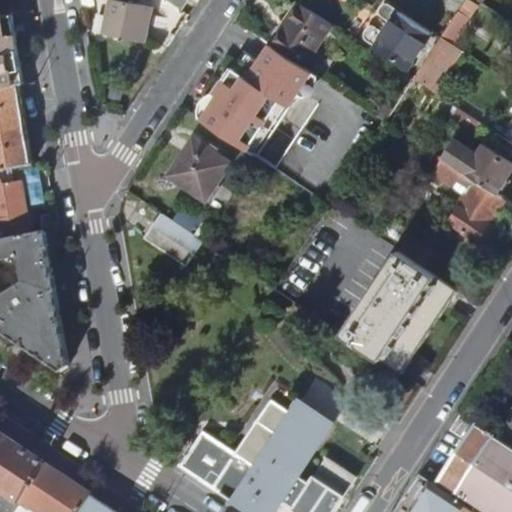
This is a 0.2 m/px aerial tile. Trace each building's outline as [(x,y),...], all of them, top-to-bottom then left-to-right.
[(114,0),(111,16),(114,16),(110,36),(148,44),(156,8),(138,4),(138,0),(114,0)] [(169,0),(185,10),(192,0),(169,0)] [(301,0),(273,44),(308,66),(336,23),(301,0)] [(471,0),(466,0),(460,9),(468,14),(476,3),(471,0)] [(460,9),(444,35),(454,41),(471,16),(468,14),(460,9)] [(378,47),(409,67),(419,54),(423,57),(414,71),(418,74),(425,63),(442,37),(402,12),(378,47)] [(14,15),(0,17),(0,88),(18,86),(14,66),(23,65),(19,45),(14,15)] [(448,43),(442,54),(455,63),(461,52),(448,43)] [(245,50),(201,117),(260,156),(315,71),(308,66),(273,44),(262,61),(245,50)] [(377,60),(360,90),(364,93),(383,63),(377,60)] [(383,63),(364,93),(362,96),(388,112),(410,77),(397,69),(395,71),(383,63)] [(418,74),(416,77),(431,86),(440,73),(425,63),(418,74)] [(333,83),(352,95),(359,83),(346,75),(345,78),(339,75),(333,83)] [(0,88),(0,171),(35,166),(22,85),(18,86),(0,88)] [(456,119),(477,132),(483,121),(463,108),(456,119)] [(233,163),(195,138),(170,176),(208,201),(233,163)] [(445,157),(499,193),(511,173),(511,161),(487,145),(482,154),(458,138),(445,157)] [(464,198),(458,207),(461,209),(452,222),(486,244),(497,226),(492,223),(508,199),(499,193),(445,157),(433,174),(442,180),(444,178),(455,186),(459,181),(472,190),(466,200),(464,198)] [(359,163),(348,179),(356,184),(364,172),(362,171),(365,167),(359,163)] [(0,238),(27,234),(18,185),(0,187),(0,238)] [(149,241),(191,268),(207,241),(165,214),(149,241)] [(27,234),(0,238),(0,328),(60,369),(71,366),(53,266),(52,262),(48,240),(46,231),(27,234)] [(52,262),(53,266),(58,265),(53,239),(48,240),(52,262)] [(410,239),(403,250),(428,267),(436,255),(410,239)] [(392,265),(452,304),(461,289),(428,267),(403,250),(392,265)] [(375,291),(434,330),(452,304),(392,265),(375,291)] [(375,291),(347,334),(406,372),(434,330),(375,291)] [(328,329),(298,309),(288,325),(318,345),(328,329)] [(208,434),(185,468),(252,511),(334,511),(366,464),(337,446),(319,472),(308,464),(336,421),(304,400),(282,434),(262,421),(239,455),(208,434)] [(447,479),(496,511),(511,511),(511,444),(465,413),(453,430),(471,442),(447,479)] [(0,488),(1,487),(24,502),(48,466),(2,436),(0,434),(0,488)] [(48,466),(24,502),(23,504),(35,511),(36,509),(39,511),(84,511),(95,496),(73,482),(48,466)] [(399,511),(464,511),(468,506),(457,498),(423,475),(416,485),(399,511)] [(468,506),(477,511),(485,511),(459,495),(457,498),(468,506)] [(118,511),(95,496),(84,511),(118,511)]
